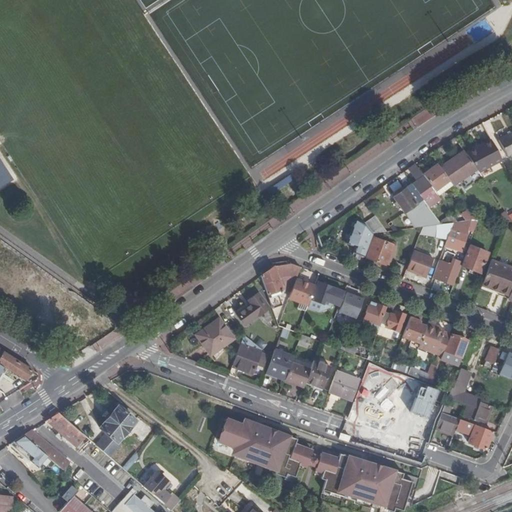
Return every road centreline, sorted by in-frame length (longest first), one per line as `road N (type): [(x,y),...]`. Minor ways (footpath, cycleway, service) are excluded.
road 1 (residential): [(511,422),(491,464),(479,470),(327,421),(135,342)]
road 2 (secondary): [(511,84),(431,130),(283,236)]
road 3 (residential): [(511,334),(311,258),(283,236)]
road 4 (track): [(90,370),(233,483)]
road 5 (secondary): [(283,236),(135,342)]
